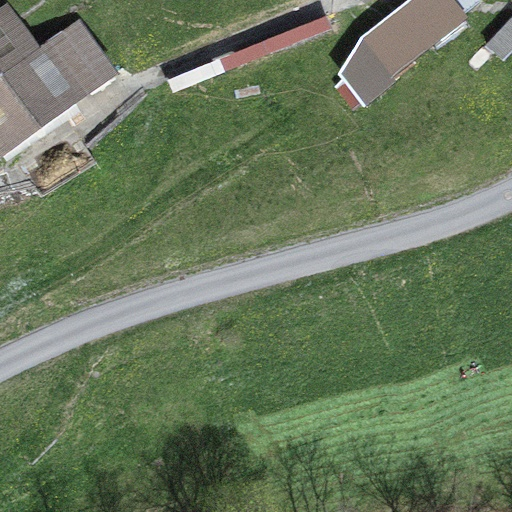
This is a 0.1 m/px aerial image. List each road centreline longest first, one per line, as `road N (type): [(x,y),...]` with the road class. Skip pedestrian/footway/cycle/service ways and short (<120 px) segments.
road 1 (unclassified): [(511,197),(128,309),(0,367)]
road 2 (track): [(0,316),(44,278),(300,112),(379,0)]
